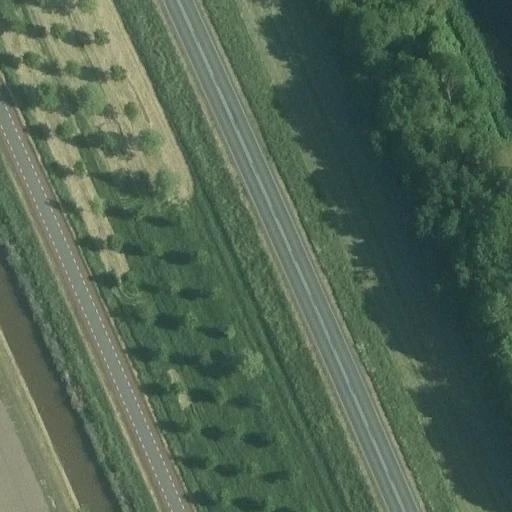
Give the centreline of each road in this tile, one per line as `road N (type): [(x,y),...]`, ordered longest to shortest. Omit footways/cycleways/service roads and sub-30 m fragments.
road 1 (trunk): [(401,511),(179,0)]
road 2 (unclassified): [(168,511),(0,131)]
